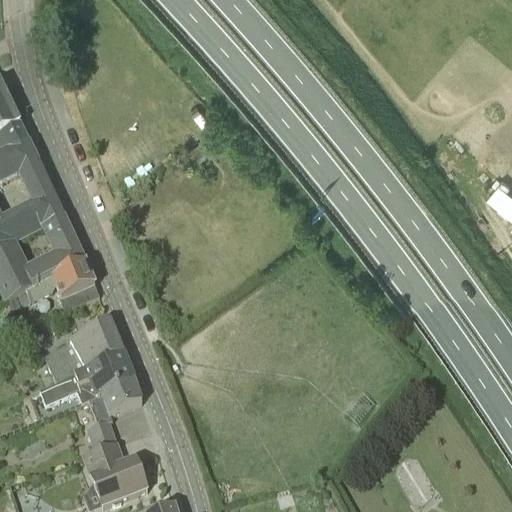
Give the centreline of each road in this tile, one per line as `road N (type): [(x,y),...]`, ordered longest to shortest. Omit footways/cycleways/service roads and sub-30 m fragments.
road 1 (trunk): [(176,0),(336,185),(511,432)]
road 2 (residential): [(197,511),(45,129),(18,0)]
road 3 (trunk): [(511,364),(370,166),(227,0)]
